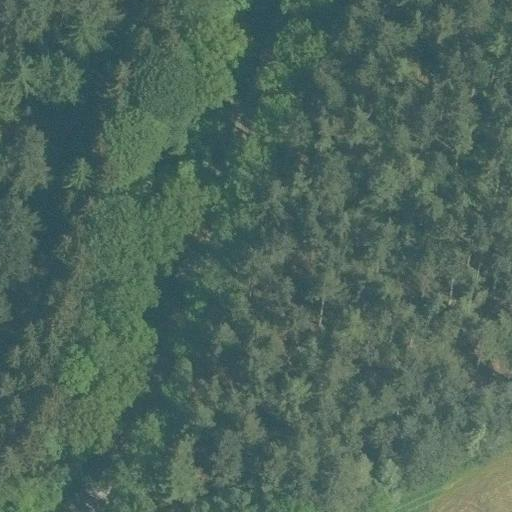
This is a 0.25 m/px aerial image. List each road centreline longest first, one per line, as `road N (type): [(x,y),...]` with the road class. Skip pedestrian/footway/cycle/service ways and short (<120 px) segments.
road 1 (tertiary): [(83,511),(146,403),(293,0)]
road 2 (track): [(0,333),(123,0)]
